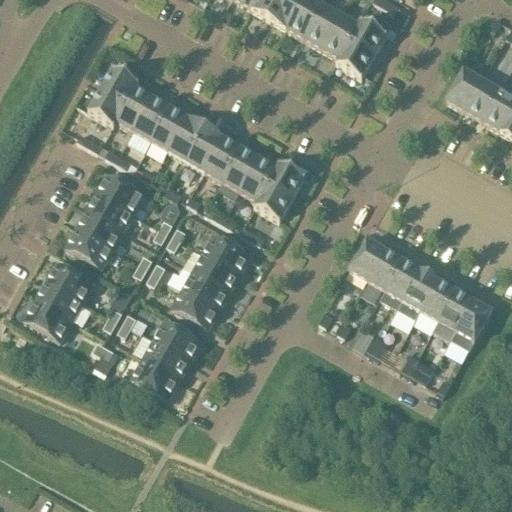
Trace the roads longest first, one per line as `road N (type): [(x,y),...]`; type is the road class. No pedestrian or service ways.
road 1 (residential): [(101,0),(377,160)]
road 2 (residential): [(283,327),(377,160)]
road 3 (residential): [(377,160),(465,0)]
road 4 (residential): [(283,327),(434,411)]
road 5 (residential): [(0,277),(68,154)]
road 6 (residential): [(223,434),(283,327)]
